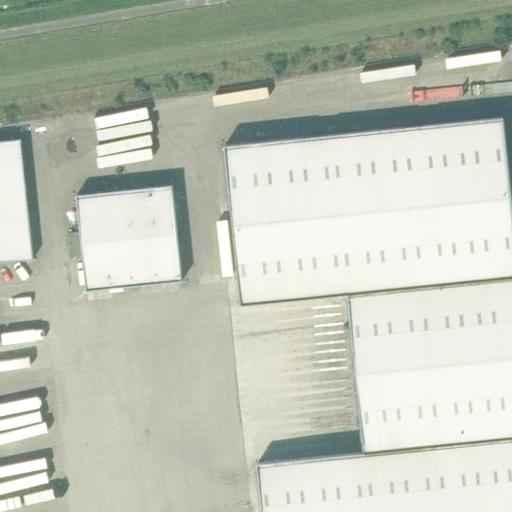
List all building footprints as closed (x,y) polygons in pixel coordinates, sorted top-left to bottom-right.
[(511,195),(504,116),(245,142),(225,144),(241,305),(348,294),(511,276),(511,195)] [(0,261),(33,259),(21,139),(0,140),(0,261)] [(77,194),(81,232),(68,233),(71,258),(83,257),(87,290),(183,280),(172,184),(77,194)] [(511,436),(511,276),(348,294),(365,452),(511,436)] [(511,511),(511,436),(365,452),(257,463),(262,511),(511,511)]
